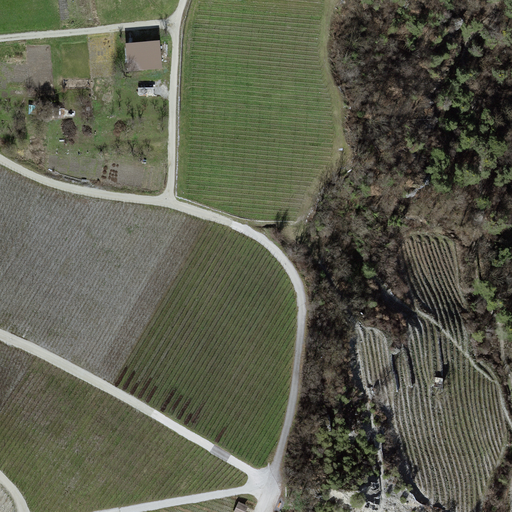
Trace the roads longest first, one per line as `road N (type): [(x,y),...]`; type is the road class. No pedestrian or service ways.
road 1 (track): [(269,487),(300,327),(292,277),(264,237),(171,204)]
road 2 (track): [(0,333),(83,369),(269,487)]
road 3 (track): [(179,24),(171,204)]
road 4 (track): [(0,41),(179,24)]
road 5 (track): [(171,204),(61,185),(0,155)]
road 6 (track): [(269,487),(115,511)]
